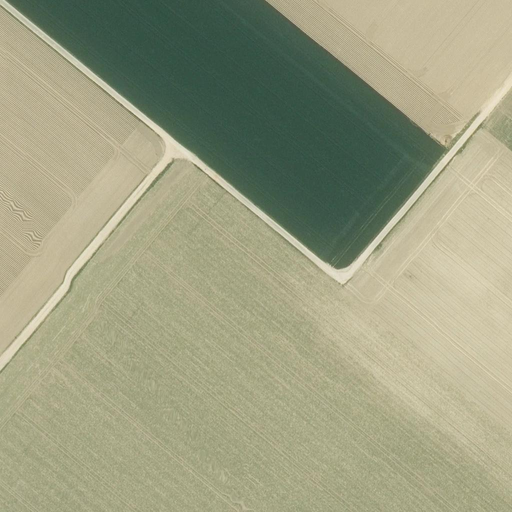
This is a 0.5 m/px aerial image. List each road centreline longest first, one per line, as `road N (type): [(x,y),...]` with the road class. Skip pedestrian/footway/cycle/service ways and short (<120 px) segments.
road 1 (track): [(511,90),(340,288),(0,10)]
road 2 (track): [(178,158),(0,369)]
